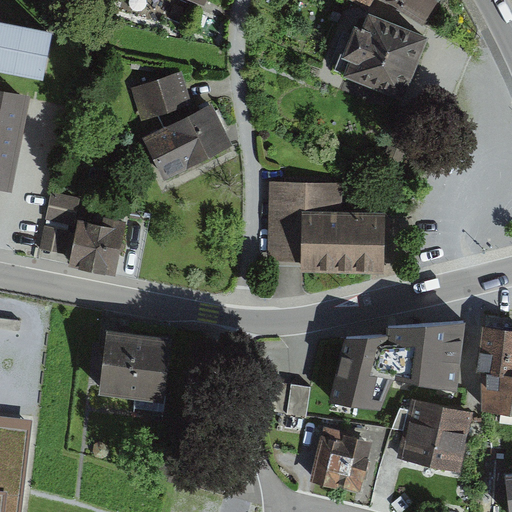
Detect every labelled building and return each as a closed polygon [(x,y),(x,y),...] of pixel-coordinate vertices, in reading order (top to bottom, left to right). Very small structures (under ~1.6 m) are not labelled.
[(368,0),(370,1),(370,0),(392,0),(429,21),(440,0),(368,0)] [(330,71),(405,99),(428,38),(362,13),(357,26),(348,23),(330,71)] [(58,34),(0,23),(0,182),(15,185),(31,98),(0,91),(0,64),(51,74),(58,34)] [(182,72),(139,89),(150,115),(193,97),(182,72)] [(147,137),(166,179),(235,147),(214,100),(196,108),(198,113),(147,137)] [(343,182),(275,183),(275,257),(305,257),(305,267),(387,266),(387,215),(344,215),(343,182)] [(103,223),(79,218),(70,263),(119,273),(130,222),(104,217),(103,223)] [(390,338),(353,341),(338,397),(388,410),(404,371),(463,382),(471,323),(390,325),(390,338)] [(511,328),(481,324),(475,367),(481,368),(482,405),(511,409),(511,328)] [(179,340),(108,332),(106,350),(98,349),(95,375),(102,376),(100,391),(172,400),(179,340)] [(475,414),(417,400),(404,456),(462,469),(475,414)] [(24,511),(34,424),(0,420),(0,511),(24,511)] [(347,430),(326,426),(313,480),(365,492),(376,444),(345,436),(347,430)]
